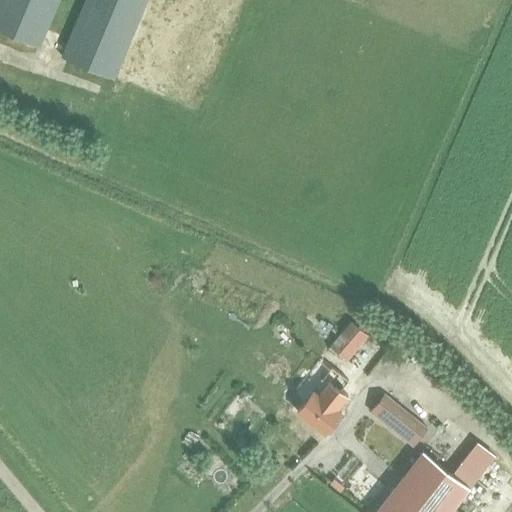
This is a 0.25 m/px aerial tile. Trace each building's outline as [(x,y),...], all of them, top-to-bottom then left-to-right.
[(59,0),(0,0),(0,29),(40,47),(59,0)] [(85,0),(69,38),(62,56),(114,78),(147,0),(85,0)] [(350,320),(330,344),(347,359),(367,334),(350,320)] [(315,390),(299,410),(326,432),(342,413),(337,409),(348,396),(330,381),(319,394),(315,390)] [(417,444),(430,427),(385,390),(371,408),(417,444)] [(423,449),(373,511),(449,511),(470,486),(494,456),(494,455),(476,441),(452,471),(423,449)]
